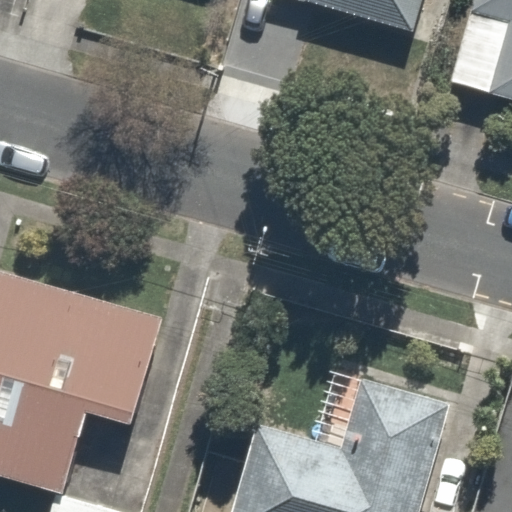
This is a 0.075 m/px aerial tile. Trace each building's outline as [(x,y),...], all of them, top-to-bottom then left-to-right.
[(257,0),(257,3),(395,39),(405,0),(257,0)] [(511,0),(465,0),(443,82),(511,100),(511,0)] [(131,407),(160,311),(0,261),(0,462),(57,480),(84,393),(131,407)] [(248,405),(220,511),(410,511),(440,399),(353,376),(339,429),(248,405)] [(114,511),(116,504),(49,487),(43,511),(114,511)]
